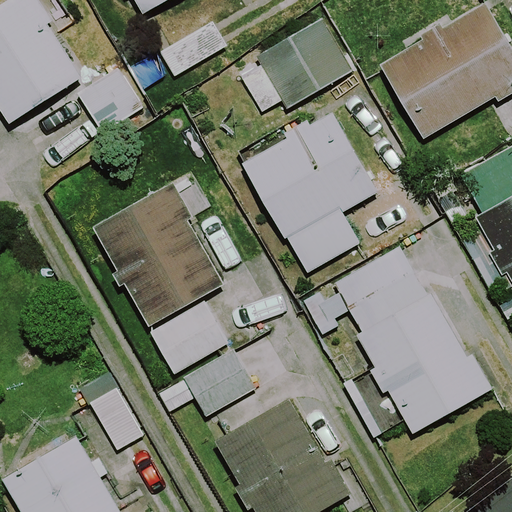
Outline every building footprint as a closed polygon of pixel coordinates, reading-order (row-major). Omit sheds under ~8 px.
[(52,19),(39,0),(4,0),(0,3),(0,110),(7,122),(80,76),(46,23),(52,19)] [(134,0),(141,12),(163,0),(134,0)] [(375,21),(361,0),(350,0),(326,15),(343,42),(375,21)] [(511,91),(511,47),(485,1),(442,27),(438,21),(418,33),(422,38),(380,63),(423,137),(495,95),(498,100),(511,91)] [(352,70),(322,16),(255,54),(260,64),(240,75),(261,111),(281,100),(286,107),(352,70)] [(143,107),(119,66),(77,91),(102,132),(143,107)] [(378,192),(332,110),(309,123),(306,118),(283,131),(286,136),(241,161),(284,237),(286,236),(307,272),(360,242),(343,212),(378,192)] [(511,144),(461,173),(482,210),(475,214),(494,248),(489,251),(502,274),(506,271),(511,280),(511,144)] [(192,216),(171,180),(91,224),(116,269),(112,272),(119,285),(124,282),(148,325),(224,283),(187,219),(192,216)] [(426,294),(399,245),(334,282),(361,330),(356,333),(374,366),(370,369),(382,391),(387,389),(412,432),(491,388),(472,353),(466,356),(430,292),(426,294)] [(151,330),(173,371),(228,342),(205,301),(151,330)] [(255,388),(234,348),(183,375),(205,415),(255,388)] [(143,434),(116,387),(89,402),(116,449),(143,434)] [(325,461),(289,397),(214,438),(239,483),(234,486),(247,509),(252,506),(255,511),(315,511),(350,493),(331,458),(325,461)] [(119,511),(75,434),(1,476),(21,511),(119,511)]
